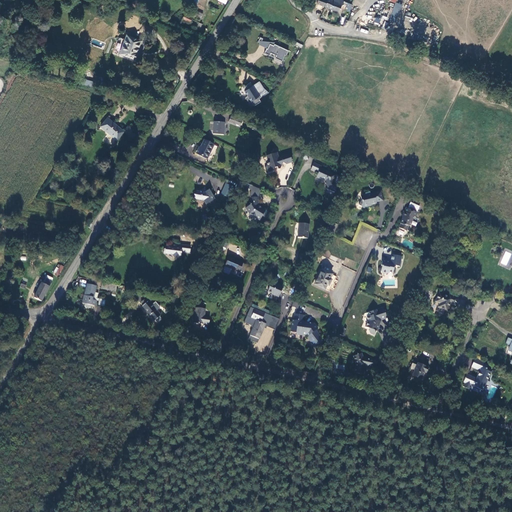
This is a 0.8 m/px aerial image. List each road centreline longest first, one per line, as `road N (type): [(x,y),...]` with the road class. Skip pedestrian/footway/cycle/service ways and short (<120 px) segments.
road 1 (secondary): [(41,318),(237,0)]
road 2 (track): [(511,85),(405,36),(340,30),(292,0)]
road 3 (residential): [(41,318),(217,358)]
road 4 (residential): [(217,358),(283,199)]
road 5 (residential): [(313,380),(377,233)]
road 6 (residential): [(313,380),(437,411)]
